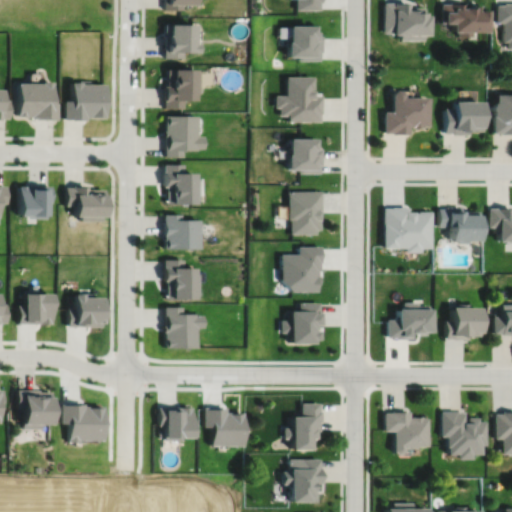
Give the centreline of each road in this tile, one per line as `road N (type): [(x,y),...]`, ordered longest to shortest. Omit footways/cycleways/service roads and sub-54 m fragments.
road 1 (residential): [(0,357),(56,358),(108,373),(511,374)]
road 2 (residential): [(355,0),(354,511)]
road 3 (residential): [(128,0),(126,471)]
road 4 (residential): [(511,170),(355,170)]
road 5 (residential): [(0,151),(127,152)]
